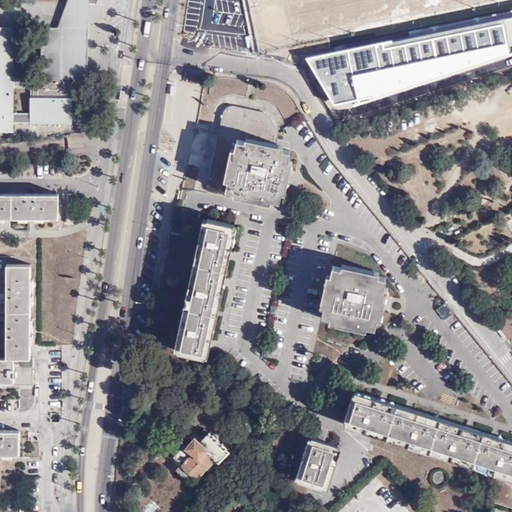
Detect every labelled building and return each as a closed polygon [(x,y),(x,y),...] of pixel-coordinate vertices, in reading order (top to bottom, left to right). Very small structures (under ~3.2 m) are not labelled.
[(67,0),(57,27),(85,27),(85,2),(96,2),(97,0),(67,0)] [(498,3),(482,7),(484,14),(500,10),(498,3)] [(463,42),(474,40),(477,55),(480,54),(473,20),(459,23),(460,27),(463,42)] [(14,27),(0,26),(0,130),(12,131),(12,122),(71,123),(72,78),(85,78),(85,27),(57,27),(41,27),(41,77),(13,77),(14,27)] [(365,78),(477,55),(474,40),(463,42),(460,27),(359,47),(365,78)] [(322,72),(343,67),(346,80),(339,81),(342,97),(364,92),(356,48),(319,56),(319,53),(303,57),(315,73),(322,72)] [(478,71),(480,80),(495,76),(493,68),(478,71)] [(455,93),(453,76),(414,80),(416,97),(455,93)] [(339,81),(324,84),(328,100),(342,97),(339,81)] [(511,95),(495,106),(499,113),(498,113),(511,135),(511,95)] [(234,109),(223,116),(208,186),(278,203),(290,153),(274,149),(277,133),(266,115),(234,109)] [(361,128),(368,126),(365,114),(358,115),(361,128)] [(0,217),(31,218),(58,218),(58,193),(0,193),(0,217)] [(233,223),(206,217),(177,349),(203,355),(233,223)] [(15,357),(32,357),(32,330),(32,291),(32,264),(8,264),(7,357),(0,356),(0,381),(14,381),(15,357)] [(385,276),(330,265),(320,314),(374,326),(385,276)] [(34,357),(32,357),(15,357),(14,381),(14,384),(34,384),(34,357)] [(511,445),(355,390),(347,416),(511,475),(511,484),(494,478),(485,501),(511,509),(511,445)] [(0,453),(19,454),(19,431),(0,430),(0,453)] [(183,444),(174,455),(182,463),(176,469),(191,483),(217,458),(220,461),(230,451),(226,447),(227,446),(223,442),(223,443),(217,438),(218,438),(214,433),(213,434),(210,432),(200,441),(196,437),(187,445),(185,443),(185,445),(183,444)] [(339,442),(313,435),(299,480),(326,488),(339,442)] [(142,437),(135,436),(132,471),(139,471),(142,437)] [(240,511),(249,503),(239,492),(218,511),(240,511)]
